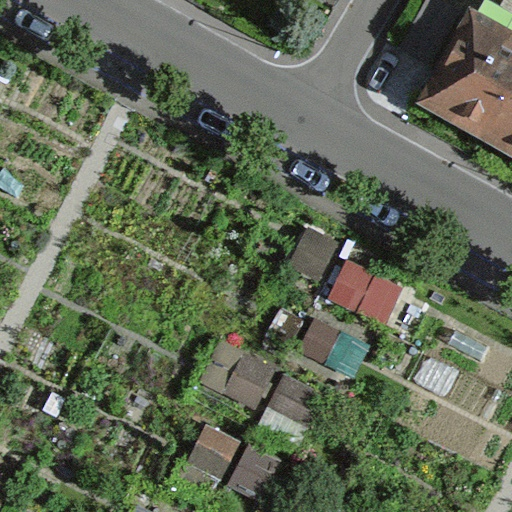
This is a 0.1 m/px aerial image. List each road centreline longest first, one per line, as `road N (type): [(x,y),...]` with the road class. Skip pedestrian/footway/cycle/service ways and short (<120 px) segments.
road 1 (tertiary): [(94,0),(315,120)]
road 2 (tertiary): [(315,120),(511,226)]
road 3 (residential): [(315,120),(387,0)]
